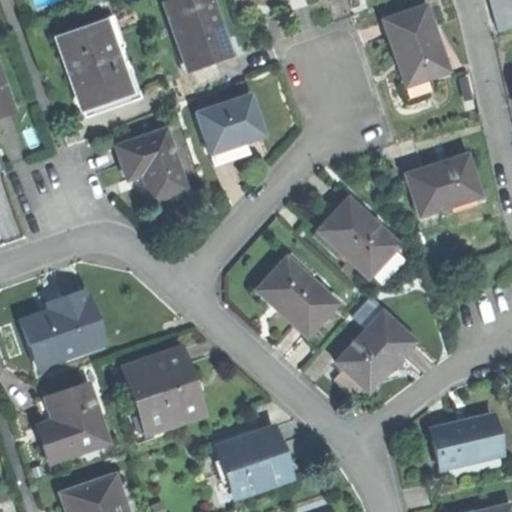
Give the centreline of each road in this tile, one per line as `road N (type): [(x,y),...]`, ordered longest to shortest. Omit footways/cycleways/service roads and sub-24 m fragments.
road 1 (residential): [(182,288),(322,136),(330,81)]
road 2 (residential): [(356,445),(182,288)]
road 3 (residential): [(182,288),(123,241),(91,237),(0,267)]
road 4 (residential): [(511,331),(356,445)]
road 5 (residential): [(471,0),(511,170)]
